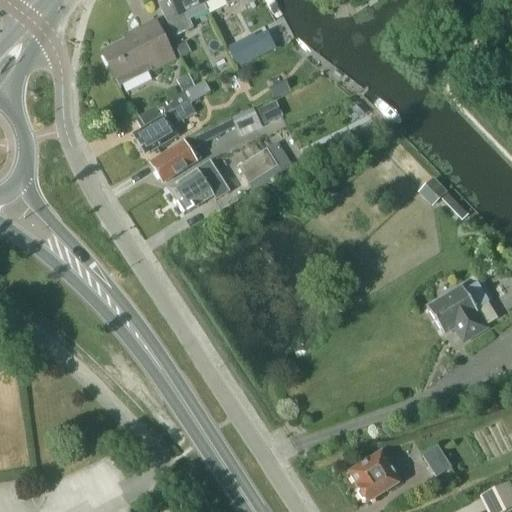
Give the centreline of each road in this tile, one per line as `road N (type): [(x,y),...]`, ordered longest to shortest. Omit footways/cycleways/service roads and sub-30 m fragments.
road 1 (unclassified): [(301,511),(82,171),(64,130),(60,67),(34,23)]
road 2 (primary): [(174,390),(153,343),(39,210),(23,171)]
road 3 (primary): [(0,223),(81,290),(174,390)]
road 4 (primary): [(254,511),(174,390)]
